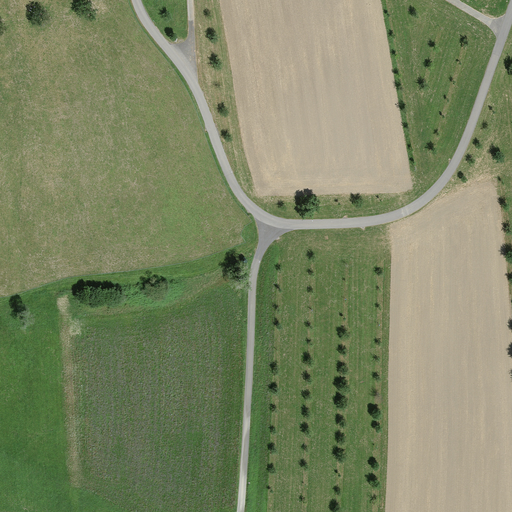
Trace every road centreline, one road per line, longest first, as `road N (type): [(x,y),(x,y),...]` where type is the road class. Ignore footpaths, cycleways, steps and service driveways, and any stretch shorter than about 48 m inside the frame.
road 1 (unclassified): [(511,8),(461,149),(433,191),(370,220),(270,220)]
road 2 (unclassified): [(270,220),(253,274),(241,511)]
road 3 (unclassified): [(270,220),(242,198),(188,70),(136,0)]
